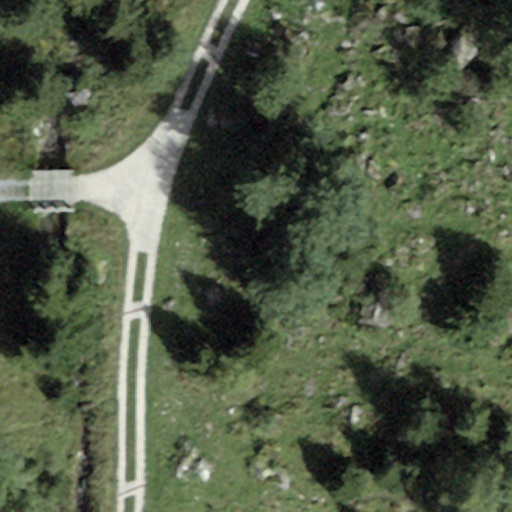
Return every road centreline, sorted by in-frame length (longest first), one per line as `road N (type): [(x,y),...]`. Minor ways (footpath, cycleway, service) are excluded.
road 1 (track): [(242,0),(145,193),(124,511)]
road 2 (track): [(145,193),(0,200)]
